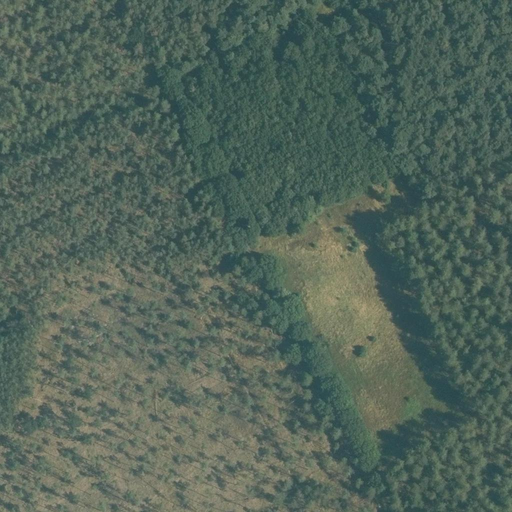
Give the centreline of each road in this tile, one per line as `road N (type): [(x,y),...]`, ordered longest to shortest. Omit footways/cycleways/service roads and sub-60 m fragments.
road 1 (track): [(120,0),(385,511)]
road 2 (track): [(0,253),(138,511)]
